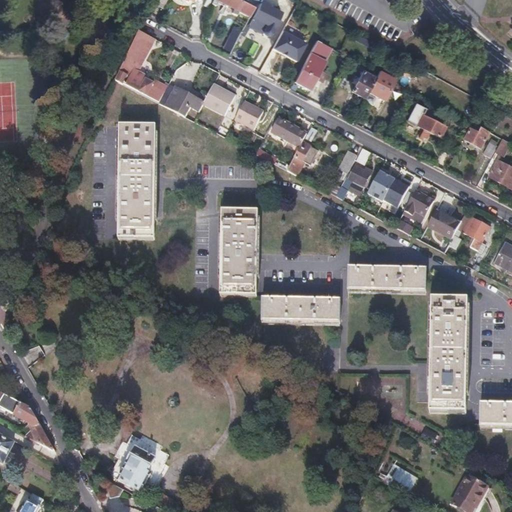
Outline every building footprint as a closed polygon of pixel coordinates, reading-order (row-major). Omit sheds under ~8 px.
[(43,0),(40,6),(43,16),(52,20),(60,18),(64,10),(62,1),(60,0),(43,0)] [(216,6),(218,1),(234,9),(231,13),(236,16),(238,13),(248,18),(254,8),(239,0),(212,0),(211,3),(216,6)] [(260,3),(257,9),(278,20),(281,13),(260,3)] [(260,17),(261,17),(259,21),(266,25),(271,16),(262,12),(260,17)] [(255,14),(249,25),(250,28),(253,29),(254,29),(263,33),(264,35),(267,36),(270,36),(274,28),(266,25),(259,21),(261,17),(260,17),(255,14)] [(271,16),(266,25),(274,28),(278,20),(271,16)] [(287,25),(281,22),(278,28),(284,31),(287,25)] [(155,38),(139,30),(138,33),(116,81),(158,104),(165,89),(132,72),(146,47),(149,49),(155,38)] [(305,44),(282,32),(272,49),(296,62),(305,44)] [(331,49),(316,41),(310,52),(325,60),(331,49)] [(308,67),(304,64),(294,82),(309,90),(324,62),(314,56),(308,67)] [(420,71),(405,62),(397,77),(412,85),(420,71)] [(378,73),(365,67),(353,91),(365,98),(368,92),(378,73)] [(379,71),(378,73),(368,92),(384,100),(395,80),(379,71)] [(236,96),(214,84),(203,105),(203,106),(225,118),(236,96)] [(167,85),(165,89),(158,104),(172,111),(173,110),(177,102),(179,102),(183,94),(167,85)] [(179,102),(177,102),(173,110),(195,122),(203,106),(203,105),(183,94),(179,102)] [(265,111),(245,100),(236,119),(254,129),(265,111)] [(436,104),(434,108),(447,116),(450,111),(436,104)] [(416,126),(425,110),(414,105),(406,121),(416,126)] [(429,112),(425,110),(422,115),(429,119),(430,118),(428,117),(430,113),(429,112)] [(422,115),(416,126),(426,131),(429,133),(439,138),(444,127),(429,119),(422,115)] [(279,118),(272,132),(300,147),(303,142),(306,136),(294,129),(295,126),(279,118)] [(471,122),(468,128),(471,129),(478,133),(481,128),(471,122)] [(156,126),(120,126),(118,238),(154,239),(155,189),(155,177),(156,126)] [(295,126),(294,129),(306,136),(307,133),(295,126)] [(318,131),(312,128),(306,138),(312,142),(318,131)] [(478,133),(471,129),(465,141),(470,143),(475,146),(481,149),(489,133),(488,132),(481,128),(478,133)] [(244,140),(238,136),(234,143),(241,147),(244,140)] [(502,139),(499,145),(497,147),(505,152),(509,143),(502,139)] [(499,145),(490,140),(483,154),(492,158),(497,147),(499,145)] [(303,142),(300,147),(295,157),(302,161),(303,162),(306,155),(310,146),(303,142)] [(316,149),(310,146),(306,155),(312,158),(316,149)] [(369,152),(363,149),(358,159),(363,162),(369,152)] [(357,156),(348,152),(339,169),(347,173),(357,156)] [(302,161),(295,157),(287,171),(297,177),(300,171),(297,170),(302,161)] [(511,169),(497,162),(489,178),(511,190),(511,169)] [(349,178),(355,182),(350,191),(358,195),(372,171),(366,168),(365,171),(355,166),(349,178)] [(409,186),(379,170),(367,192),(397,208),(409,186)] [(345,180),(341,188),(336,197),(341,199),(350,182),(345,180)] [(341,188),(334,185),(330,194),(336,197),(341,188)] [(434,199),(416,189),(402,215),(421,224),(434,199)] [(459,213),(440,202),(428,225),(438,230),(440,226),(449,231),(459,213)] [(258,211),(221,211),(219,296),(255,297),(257,253),(258,211)] [(465,215),(457,230),(473,239),(469,247),(481,254),(485,246),(481,243),(489,228),(465,215)] [(437,240),(424,233),(420,241),(433,248),(437,240)] [(511,246),(503,242),(492,262),(511,272),(511,246)] [(425,270),(347,268),(347,291),(425,294),(425,270)] [(339,302),(262,299),(262,322),(339,324),(339,302)] [(467,300),(430,300),(429,363),(429,402),(428,412),(465,414),(467,300)] [(0,391),(0,396),(11,402),(13,399),(0,391)] [(13,399),(11,402),(7,410),(15,414),(21,403),(13,399)] [(511,402),(479,402),(479,418),(479,426),(511,426),(511,402)] [(21,403),(15,414),(30,422),(36,425),(39,424),(31,408),(21,403)] [(36,425),(30,422),(34,432),(39,445),(40,443),(53,450),(54,449),(39,424),(36,425)] [(34,432),(25,437),(39,445),(34,432)] [(0,461),(2,463),(13,443),(0,436),(0,461)] [(128,463),(129,463),(120,481),(141,492),(151,474),(149,473),(156,459),(136,448),(134,452),(128,463)] [(398,469),(391,482),(410,492),(417,479),(398,469)] [(487,488),(468,478),(452,506),(462,511),(468,511),(470,508),(475,510),(487,488)] [(11,482),(8,488),(18,494),(22,488),(11,482)] [(43,500),(33,494),(29,501),(39,507),(43,500)] [(173,500),(161,494),(155,505),(167,511),(173,500)] [(29,501),(28,501),(21,511),(38,511),(41,508),(39,507),(29,501)] [(408,511),(393,503),(388,511),(408,511)]
